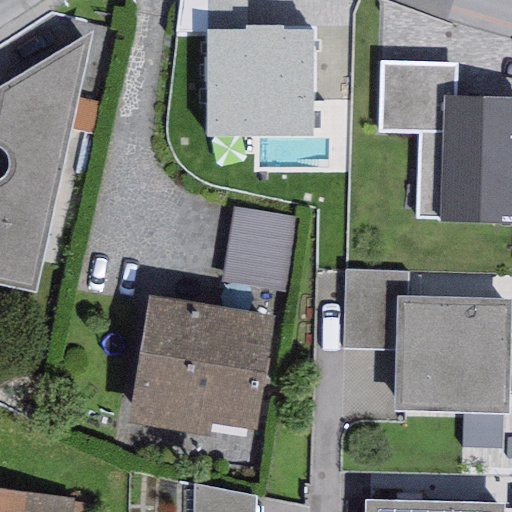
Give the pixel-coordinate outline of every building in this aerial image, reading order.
[(0,289),(34,297),(90,37),(0,88),(0,154),(1,155),(5,163),(6,170),(4,178),(0,182),(0,289)] [(419,136),(442,136),(443,103),(455,104),(455,67),(381,65),(379,135),(419,136)] [(511,105),(455,104),(443,103),(442,136),(440,221),(440,227),(511,229),(511,105)] [(440,221),(442,136),(419,136),(417,221),(440,221)] [(232,207),(219,287),(285,298),(297,217),(232,207)] [(344,350),(392,350),(393,273),(345,273),(344,350)] [(256,435),(274,322),(147,302),(127,429),(208,442),(210,427),(256,435)] [(511,381),(511,304),(398,302),(395,417),(511,420),(511,381)] [(194,487),(193,511),(256,511),(256,500),(194,487)] [(70,511),(71,500),(0,492),(0,511),(70,511)]
